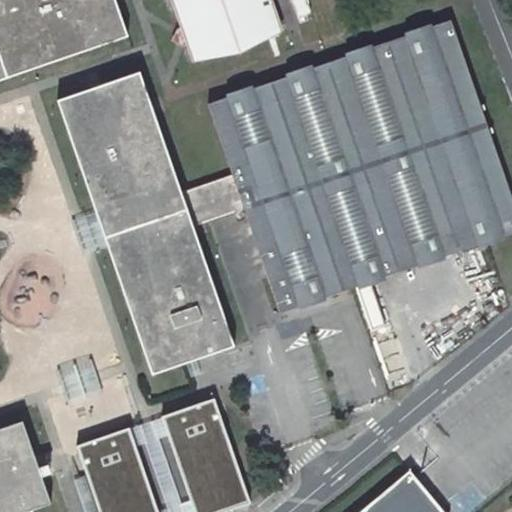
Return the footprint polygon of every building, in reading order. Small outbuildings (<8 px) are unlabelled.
[(0,0),(0,81),(8,79),(17,76),(34,70),(51,64),(60,61),(77,55),(85,52),(89,51),(102,46),(128,37),(122,19),(115,0),(0,0)] [(171,0),(176,14),(180,24),(182,29),(184,37),(186,41),(187,45),(188,47),(191,57),(192,57),(208,52),(228,45),(235,43),(246,39),(257,35),(280,28),(277,19),(270,0),(171,0)] [(306,0),(291,0),(299,23),(313,19),(306,0)] [(204,261),(193,227),(208,222),(217,218),(243,209),(258,252),(266,274),(279,314),(411,269),(485,243),(487,242),(511,233),(511,199),(492,143),(486,125),(478,102),(450,21),(415,33),(364,51),(328,63),(287,77),(207,105),(224,155),(231,175),(181,193),(157,124),(148,98),(139,72),(120,79),(101,86),(95,88),(90,89),(85,91),(57,101),(68,134),(77,161),(89,195),(95,213),(101,230),(107,247),(122,289),(140,341),(152,376),(186,364),(190,362),(195,360),(215,354),(234,347),(225,321),(222,313),(204,261)] [(282,32),(280,28),(246,39),(228,45),(208,52),(192,57),(193,62),(240,54),(282,32)] [(184,47),(187,45),(186,41),(184,37),(182,29),(178,30),(173,41),(184,47)] [(94,251),(107,247),(101,230),(95,213),(83,217),(72,221),(84,255),(94,251)] [(91,360),(57,372),(69,406),(102,394),(91,360)] [(190,376),(199,373),(195,360),(190,362),(186,364),(190,376)] [(232,509),(250,503),(243,485),(243,482),(220,418),(214,399),(196,405),(161,417),(162,418),(164,426),(168,436),(190,501),(191,503),(193,508),(194,511),(222,511),(223,511),(232,509)] [(158,439),(168,436),(164,426),(162,418),(129,430),(131,437),(135,447),(145,443),(168,509),(158,511),(194,511),(193,508),(191,503),(190,501),(181,505),(158,439)] [(34,457),(22,422),(4,428),(0,429),(0,511),(27,511),(51,504),(45,486),(38,468),(36,461),(34,457)] [(157,511),(135,447),(131,437),(129,430),(128,428),(93,441),(76,446),(83,464),(86,474),(99,511),(157,511)] [(360,511),(443,511),(410,471),(360,511)] [(86,511),(99,511),(86,474),(75,478),(85,508),(86,511)]
